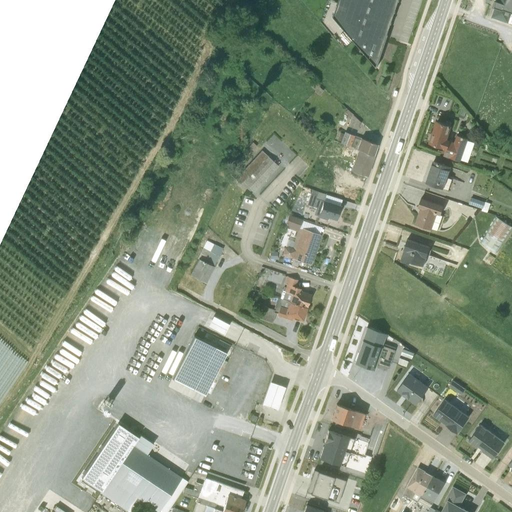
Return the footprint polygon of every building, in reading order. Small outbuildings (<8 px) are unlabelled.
[(338,0),(333,17),(376,68),(388,35),(387,34),(398,0),(338,0)] [(494,9),(491,17),(511,24),(511,0),(496,0),(497,1),(494,0),(491,0),(489,7),(494,9)] [(323,91),(314,84),(311,87),(315,90),(314,91),(319,95),(323,91)] [(346,110),(344,113),(349,118),(351,116),(347,126),(357,130),(361,123),(346,110)] [(451,126),(436,121),(432,133),(430,133),(428,138),(430,140),(429,142),(445,148),(443,156),(460,162),(468,139),(456,135),(454,142),(450,141),(450,140),(447,139),(451,126)] [(377,145),(344,132),(343,134),(339,132),(336,140),(340,142),(340,143),(353,148),(373,156),(377,145)] [(243,160),(256,146),(251,142),(239,156),(243,160)] [(353,148),(351,152),(355,154),(349,170),(366,176),(373,156),(353,148)] [(253,193),(277,167),(261,151),(235,179),(239,184),(241,182),(253,193)] [(450,167),(432,161),(425,183),(448,191),(451,179),(447,178),(450,167)] [(311,190),(306,205),(316,208),(313,215),(317,216),(317,217),(327,220),(328,218),(336,220),(338,214),(339,213),(340,211),(340,209),(340,208),(340,206),(340,205),(341,200),(311,190)] [(431,230),(432,228),(437,230),(442,216),(440,215),(443,206),(420,198),(417,207),(419,208),(414,224),(431,230)] [(288,215),(285,225),(285,227),(297,231),(297,232),(293,242),(287,240),(282,254),(284,257),(288,258),(291,257),(293,258),(290,265),(296,267),(299,260),(309,264),(320,233),(300,226),(302,220),(289,215),(288,215)] [(482,242),(498,251),(511,229),(511,223),(499,216),(482,242)] [(423,266),(430,246),(407,239),(403,249),(404,250),(400,260),(409,263),(409,261),(423,266)] [(205,282),(223,249),(206,240),(190,274),(205,282)] [(297,280),(286,277),(284,284),(286,284),(283,291),(282,291),(280,298),(282,299),(306,307),(310,295),(300,291),(300,289),(294,287),(297,280)] [(272,288),(266,286),(264,292),(270,294),(272,288)] [(306,309),(305,308),(306,307),(282,299),(280,298),(277,297),(273,310),(263,306),(259,319),(272,323),(275,314),(291,319),(292,316),(302,319),(304,313),(305,314),(306,309)] [(208,324),(224,332),(230,320),(213,313),(208,324)] [(366,327),(354,362),(372,369),(374,363),(388,368),(394,350),(381,345),(385,334),(366,327)] [(171,379),(203,395),(225,352),(217,348),(193,336),(171,379)] [(407,361),(398,357),(396,363),(406,367),(405,367),(406,367),(407,361)] [(428,387),(409,372),(397,389),(416,403),(428,387)] [(465,388),(452,379),(448,385),(460,394),(465,388)] [(284,386),(267,380),(259,404),(276,409),(284,386)] [(446,425),(457,433),(469,416),(445,398),(433,414),(446,424),(446,425)] [(336,405),(331,418),(358,427),(363,413),(336,405)] [(158,511),(181,477),(146,454),(153,444),(152,443),(139,435),(138,437),(117,423),(80,478),(101,491),(100,493),(127,511),(133,502),(136,498),(158,511)] [(480,424),(468,440),(477,446),(478,445),(483,449),(482,450),(492,458),(504,442),(480,424)] [(353,439),(327,430),(323,441),(325,442),(323,447),(322,446),(319,458),(344,466),(353,439)] [(418,468),(403,494),(417,502),(420,496),(432,476),(418,468)] [(313,470),(306,492),(337,502),(345,480),(313,470)] [(432,476),(420,496),(432,503),(444,483),(432,476)] [(181,477),(158,511),(160,511),(166,511),(187,481),(181,477)] [(243,491),(243,490),(205,478),(204,477),(203,478),(201,484),(195,482),(192,490),(184,487),(182,493),(197,498),(240,511),(244,500),(243,500),(240,499),(243,491)] [(470,511),(459,505),(465,494),(453,487),(440,510),(436,509),(435,510),(434,511),(470,511)] [(239,511),(240,511),(197,498),(196,502),(206,506),(203,511),(239,511)] [(90,511),(95,511),(101,505),(97,502),(90,511)] [(126,511),(133,511),(138,504),(133,502),(127,511),(126,511)]
